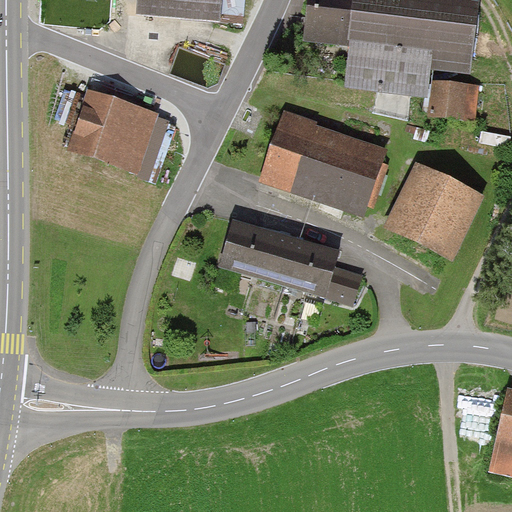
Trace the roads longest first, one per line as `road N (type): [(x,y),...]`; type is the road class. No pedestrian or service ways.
road 1 (tertiary): [(511,354),(445,345),(398,350),(221,405),(124,411)]
road 2 (primary): [(0,398),(8,33)]
road 3 (residential): [(124,411),(129,339),(146,271),(223,111)]
road 4 (track): [(460,511),(445,345),(483,286),(511,218)]
road 5 (residential): [(223,111),(8,33)]
road 6 (tertiary): [(124,411),(0,401)]
road 7 (residential): [(223,111),(278,0)]
